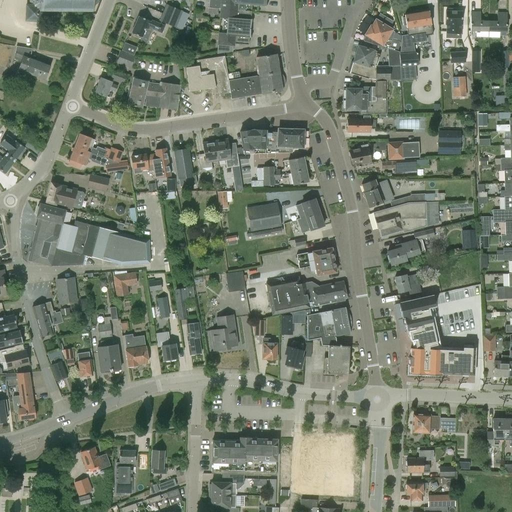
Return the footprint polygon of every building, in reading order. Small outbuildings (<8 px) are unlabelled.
[(29,0),(30,1),(29,5),(26,5),(25,20),(41,21),(41,10),(93,11),(93,4),(98,1),(97,0),(29,0)] [(163,13),(185,22),(189,14),(182,11),(166,5),(163,13)] [(220,9),(219,18),(223,19),(222,33),(218,32),(217,45),(216,54),(232,52),(233,46),(234,46),(234,44),(248,45),(251,12),(220,9)] [(408,36),(414,35),(415,41),(425,39),(425,36),(432,34),(429,11),(404,16),(405,18),(402,18),(403,26),(406,25),(408,36)] [(445,25),(446,25),(446,38),(460,38),(460,25),(460,13),(446,12),(445,25)] [(182,30),(185,22),(163,13),(160,21),(175,27),(182,30)] [(470,31),(499,32),(506,32),(506,13),(497,13),(497,22),(480,22),(480,13),(470,13),(470,31)] [(131,33),(141,37),(147,40),(150,32),(144,30),(145,28),(147,29),(149,26),(155,28),(154,30),(161,33),(164,25),(151,20),(150,21),(138,16),(131,33)] [(391,31),(375,20),(369,29),(368,28),(364,35),(366,36),(363,40),(364,41),(370,43),(370,44),(387,49),(394,51),(399,52),(400,48),(401,44),(395,42),(395,44),(390,43),(392,37),(388,35),(391,31)] [(136,47),(125,43),(122,50),(133,55),(136,47)] [(13,59),(21,62),(18,70),(45,80),(50,66),(31,58),(30,57),(31,49),(15,46),(13,59)] [(400,73),(400,66),(399,54),(399,52),(394,51),(387,49),(388,67),(375,67),(380,53),(357,46),(349,73),(373,80),(400,80),(400,73)] [(130,69),(135,56),(121,51),(116,63),(130,69)] [(471,64),(471,70),(475,70),(475,64),(479,64),(479,52),(471,51),(471,64)] [(465,52),(450,53),(450,63),(465,62),(465,52)] [(404,53),(399,54),(400,66),(414,65),(418,65),(417,53),(404,53)] [(226,74),(224,56),(196,60),(197,66),(185,68),(189,91),(215,87),(216,95),(229,93),(226,74)] [(401,87),(405,88),(414,87),(413,80),(415,80),(414,65),(400,66),(400,73),(400,80),(401,87)] [(123,83),(126,75),(114,70),(111,79),(123,83)] [(465,76),(453,77),(454,97),(466,96),(465,76)] [(115,92),(117,86),(111,84),(112,82),(100,78),(95,93),(106,97),(109,89),(115,92)] [(148,82),(133,78),(127,104),(141,108),(144,97),(147,85),(148,82)] [(360,114),(379,114),(386,115),(387,81),(374,81),(374,87),(371,87),(360,86),(360,88),(343,88),(343,110),(360,111),(360,114)] [(159,84),(148,83),(144,98),(146,98),(146,105),(176,110),(180,85),(160,82),(159,84)] [(20,118),(34,124),(43,102),(38,100),(41,91),(31,88),(30,89),(22,86),(11,114),(20,117),(20,118)] [(508,132),(511,131),(511,111),(498,112),(498,119),(508,118),(508,132)] [(346,132),(363,132),(363,130),(369,130),(370,116),(362,116),(362,119),(356,118),(356,119),(346,119),(346,125),(345,126),(345,129),(346,130),(346,132)] [(265,153),(266,132),(266,130),(256,128),(256,127),(249,127),(250,128),(240,132),(242,147),(236,148),(236,149),(236,151),(238,150),(239,154),(243,154),(265,153)] [(278,132),(266,132),(265,153),(283,153),(283,152),(284,129),(278,129),(278,132)] [(283,152),(283,153),(292,153),(292,147),(303,148),(303,139),(303,130),(293,129),(293,130),(284,129),(283,152)] [(438,154),(460,155),(460,131),(438,130),(438,154)] [(504,145),(511,145),(511,131),(508,132),(509,139),(504,139),(503,145),(504,145)] [(107,159),(119,163),(123,152),(111,147),(109,153),(91,147),(94,140),(79,134),(74,147),(89,152),(107,159)] [(9,150),(6,154),(14,160),(24,147),(15,141),(13,144),(6,139),(2,145),(9,150)] [(215,141),(218,161),(225,160),(226,168),(239,166),(236,151),(236,149),(230,150),(228,139),(215,141)] [(211,162),(218,161),(215,141),(202,143),(204,154),(197,155),(200,172),(212,170),(211,162)] [(368,151),(376,150),(376,151),(386,150),(385,141),(375,141),(375,144),(357,147),(358,149),(349,151),(351,163),(361,161),(361,164),(370,162),(368,151)] [(418,142),(404,143),(405,158),(419,157),(418,142)] [(405,158),(404,143),(388,144),(389,159),(405,158)] [(511,145),(504,145),(504,150),(509,150),(509,158),(500,158),(500,159),(495,159),(495,165),(500,165),(500,164),(511,163),(511,145)] [(89,152),(74,147),(69,159),(84,165),(87,158),(90,159),(91,161),(104,166),(107,159),(89,152)] [(150,155),(153,171),(155,178),(170,175),(165,148),(155,150),(155,154),(150,155)] [(179,179),(192,177),(187,149),(174,151),(179,179)] [(14,160),(6,154),(3,158),(0,156),(0,169),(5,173),(14,160)] [(148,171),(153,171),(150,155),(146,155),(146,154),(131,156),(133,168),(134,174),(141,172),(141,170),(147,169),(148,171)] [(290,173),(306,170),(303,157),(288,161),(290,173)] [(405,161),(405,168),(424,168),(423,160),(405,161)] [(405,168),(405,161),(394,162),(394,161),(382,162),(382,169),(396,168),(396,171),(405,171),(405,168)] [(128,169),(127,162),(111,164),(112,171),(128,169)] [(511,163),(500,164),(500,165),(495,165),(494,165),(494,171),(500,170),(503,170),(504,183),(511,183),(511,163)] [(264,167),(264,186),(274,185),(274,180),(280,180),(280,170),(274,170),(273,166),(264,167)] [(309,182),(306,170),(290,173),(293,185),(309,182)] [(87,187),(105,191),(107,180),(90,175),(87,187)] [(175,179),(174,179),(165,179),(166,191),(175,191),(175,179)] [(373,180),(362,184),(364,191),(362,192),(368,208),(394,199),(386,180),(375,184),(373,180)] [(242,190),(241,182),(233,184),(235,191),(242,190)] [(81,207),(84,195),(82,192),(75,191),(76,189),(51,183),(46,202),(71,208),(71,207),(78,209),(81,207)] [(503,197),(511,196),(511,183),(504,183),(504,190),(500,190),(500,196),(503,196),(503,197)] [(482,186),(477,186),(477,192),(478,197),(486,197),(486,192),(482,192),(482,186)] [(174,198),(173,192),(173,191),(160,193),(161,200),(174,198)] [(226,202),(231,202),(230,191),(217,192),(218,208),(227,208),(226,202)] [(425,194),(410,194),(410,195),(412,202),(425,202),(425,194)] [(493,216),(511,215),(511,196),(503,197),(504,210),(501,210),(492,210),(492,216),(493,216)] [(306,217),(319,213),(314,199),(301,203),(301,204),(295,206),(298,213),(304,211),(306,217)] [(407,202),(391,207),(372,213),(377,230),(378,229),(380,237),(402,231),(403,233),(410,231),(438,223),(438,202),(434,202),(407,202)] [(270,229),(271,234),(282,232),(281,226),(276,203),(246,208),(250,231),(271,228),(271,229),(270,229)] [(62,224),(65,210),(39,204),(36,217),(42,219),(62,224)] [(133,223),(137,223),(135,208),(129,209),(130,219),(132,219),(133,223)] [(323,226),(319,213),(306,217),(309,225),(303,227),(304,232),(311,230),(323,226)] [(511,215),(493,216),(493,223),(504,223),(504,235),(511,234),(511,215)] [(62,224),(42,219),(31,261),(52,267),(83,266),(85,256),(112,263),(121,265),(150,263),(149,240),(120,233),(120,232),(90,225),(74,221),(73,227),(62,224)] [(201,239),(208,238),(207,228),(199,229),(201,239)] [(271,234),(270,229),(251,233),(252,238),(271,234)] [(424,252),(421,240),(434,237),(432,229),(413,233),(414,240),(400,244),(401,247),(387,251),(391,265),(406,261),(406,258),(420,254),(420,253),(424,252)] [(477,247),(476,230),(466,230),(467,248),(477,247)] [(511,247),(502,248),(502,250),(503,255),(511,254),(511,234),(504,235),(500,235),(501,241),(511,240),(511,247)] [(304,238),(294,240),(295,246),(305,244),(304,238)] [(314,264),(333,260),(331,248),(311,252),(314,264)] [(315,270),(314,264),(311,252),(308,253),(308,252),(296,255),(298,268),(310,266),(310,271),(315,270)] [(314,264),(315,270),(316,276),(336,272),(333,260),(314,264)] [(416,265),(416,266),(418,275),(436,270),(434,261),(416,265)] [(242,271),(226,274),(228,292),(245,290),(243,275),(242,271)] [(113,275),(116,297),(128,295),(127,286),(136,284),(135,272),(113,275)] [(496,287),(496,293),(511,292),(511,273),(508,274),(509,287),(496,287)] [(406,275),(394,277),(397,293),(408,290),(409,294),(419,292),(415,274),(406,276),(406,275)] [(265,283),(267,291),(287,287),(287,286),(299,284),(298,277),(265,283)] [(59,305),(77,303),(74,278),(56,280),(59,305)] [(161,289),(160,281),(148,283),(149,291),(161,289)] [(287,287),(267,291),(272,315),(293,311),(292,308),(307,305),(308,308),(316,306),(316,303),(345,298),(342,281),(312,287),(311,282),(299,284),(287,286),(287,287)] [(511,292),(496,293),(497,299),(504,299),(511,298),(511,311),(510,312),(511,312),(511,292)] [(432,296),(398,303),(401,318),(403,318),(406,331),(408,331),(410,340),(414,340),(416,348),(410,348),(409,374),(442,375),(441,371),(473,374),(474,348),(462,347),(462,350),(438,349),(428,308),(435,306),(432,296)] [(169,317),(166,297),(157,298),(160,318),(169,317)] [(178,319),(187,318),(184,300),(176,301),(178,319)] [(50,302),(32,307),(37,325),(40,337),(53,333),(50,325),(53,325),(51,317),(53,316),(50,302)] [(321,345),(328,346),(336,346),(335,336),(350,333),(345,307),(330,310),(330,311),(320,313),(307,315),(307,340),(320,338),(321,345)] [(0,331),(17,327),(13,314),(5,317),(4,316),(0,316),(0,331)] [(230,348),(230,346),(238,345),(233,315),(216,317),(218,329),(210,330),(213,351),(230,348)] [(293,315),(280,315),(280,334),(292,335),(293,315)] [(253,320),(253,336),(264,336),(264,320),(253,320)] [(201,353),(198,337),(201,336),(199,322),(186,323),(187,333),(188,338),(187,338),(189,354),(201,353)] [(103,324),(105,337),(112,336),(110,323),(103,324)] [(19,330),(0,333),(0,346),(22,341),(19,330)] [(170,344),(168,332),(167,332),(156,333),(158,347),(161,346),(163,360),(177,358),(175,343),(170,344)] [(132,334),(124,335),(126,349),(125,349),(127,366),(129,366),(129,368),(137,367),(137,365),(136,365),(136,364),(140,363),(143,365),(145,364),(147,362),(143,335),(133,337),(132,334)] [(483,335),(483,336),(484,351),(495,351),(495,335),(483,335)] [(270,338),(263,338),(263,342),(262,358),(268,359),(270,360),(273,361),(275,359),(276,359),(276,343),(270,342),(270,338)] [(112,339),(106,340),(110,370),(114,369),(114,372),(118,372),(120,369),(116,345),(112,345),(112,339)] [(106,340),(100,341),(101,347),(97,347),(100,371),(101,374),(107,373),(106,370),(108,369),(108,370),(110,370),(106,340)] [(14,347),(0,350),(0,362),(6,361),(8,369),(28,364),(24,350),(23,350),(22,345),(14,347)] [(349,347),(336,346),(328,346),(327,359),(348,361),(349,347)] [(302,350),(287,347),(285,353),(287,354),(285,364),(300,368),(302,358),(300,357),(302,350)] [(62,350),(63,353),(65,359),(73,358),(72,349),(62,350)] [(92,374),(90,359),(89,351),(77,353),(78,357),(78,361),(80,376),(92,374)] [(52,357),(54,364),(50,365),(56,381),(67,376),(61,361),(59,355),(52,357)] [(507,376),(508,355),(500,355),(500,362),(493,361),(493,376),(507,376)] [(348,361),(327,359),(327,373),(336,374),(336,376),(342,377),(342,374),(348,374),(348,361)] [(16,373),(5,373),(6,381),(7,381),(7,386),(18,385),(19,396),(13,396),(15,409),(18,409),(20,420),(35,417),(28,372),(17,374),(16,373)] [(428,416),(412,415),(412,431),(428,432),(428,431),(430,431),(430,428),(446,429),(446,418),(439,418),(439,417),(428,416)] [(504,438),(504,419),(493,419),(493,431),(486,431),(486,446),(498,446),(498,438),(504,438)] [(290,440),(290,460),(301,461),(301,467),(311,470),(318,476),(322,483),(323,492),(325,492),(352,494),(354,432),(337,432),(337,437),(322,436),(322,441),(290,440)] [(239,441),(212,440),(211,474),(227,474),(243,475),(275,476),(277,438),(239,437),(239,441)] [(80,452),(86,470),(98,466),(99,469),(110,465),(105,454),(97,457),(94,447),(80,452)] [(135,451),(119,450),(119,463),(116,463),(116,466),(115,466),(115,483),(118,483),(119,487),(131,487),(131,483),(131,467),(129,467),(129,463),(135,463),(135,451)] [(166,468),(163,468),(164,451),(152,450),(150,468),(152,468),(152,473),(166,474),(166,468)] [(406,472),(422,472),(422,471),(429,471),(429,465),(422,465),(422,460),(433,460),(432,450),(418,451),(418,458),(406,458),(406,472)] [(453,466),(438,467),(438,477),(453,476),(453,466)] [(208,495),(235,495),(236,488),(238,488),(243,484),(243,475),(227,474),(226,483),(211,482),(211,484),(209,484),(208,495)] [(86,478),(74,482),(79,495),(91,491),(86,478)] [(157,485),(160,491),(176,485),(174,479),(157,485)] [(421,483),(405,483),(405,495),(411,495),(411,501),(419,501),(419,495),(422,495),(421,483)] [(113,503),(124,502),(123,488),(112,488),(113,503)] [(177,489),(166,493),(168,499),(180,495),(177,489)] [(89,494),(78,497),(80,505),(91,502),(89,494)] [(235,507),(235,495),(208,495),(208,505),(210,505),(210,507),(221,508),(220,511),(238,511),(238,507),(235,507)] [(426,506),(441,505),(456,505),(456,496),(441,497),(441,496),(425,496),(426,506)] [(338,511),(339,509),(318,508),(318,507),(316,507),(317,500),(300,499),(300,507),(312,508),(311,511),(338,511)]
